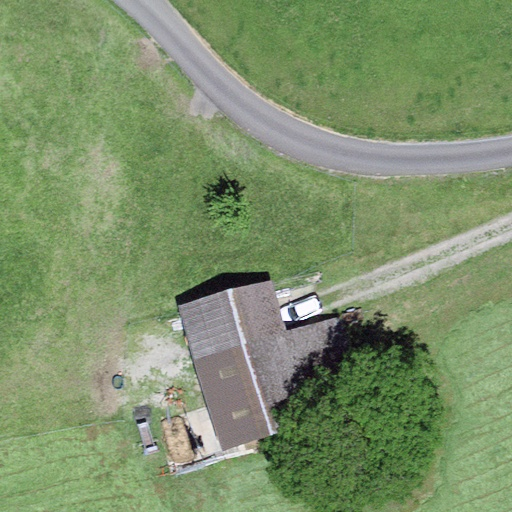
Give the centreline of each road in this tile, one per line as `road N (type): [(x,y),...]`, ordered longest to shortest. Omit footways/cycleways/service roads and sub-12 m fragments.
road 1 (residential): [(511,155),(438,165),(339,162),(281,139),(198,69),(149,0)]
road 2 (track): [(312,312),(511,232)]
